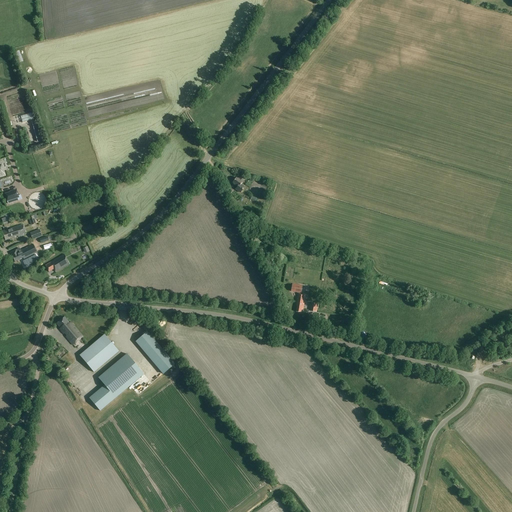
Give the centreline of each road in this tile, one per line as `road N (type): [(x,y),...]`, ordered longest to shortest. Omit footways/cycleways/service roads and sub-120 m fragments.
road 1 (unclassified): [(476,376),(225,315),(55,296)]
road 2 (unclassified): [(55,296),(165,210),(329,0)]
road 3 (track): [(39,339),(9,511)]
road 4 (unclassified): [(413,511),(432,437),(469,398),(476,376)]
